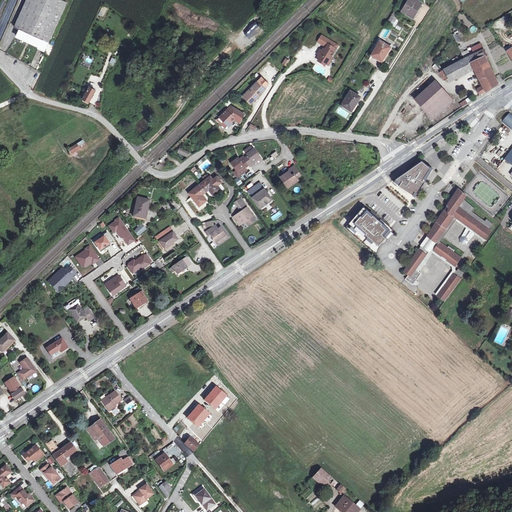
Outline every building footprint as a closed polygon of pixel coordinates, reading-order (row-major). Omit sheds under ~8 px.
[(67,3),(61,0),(26,0),(15,27),(21,30),(17,37),(39,47),(38,48),(45,52),(67,3)] [(412,17),(421,3),(415,0),(408,0),(402,11),(412,17)] [(470,0),(469,2),(476,9),(485,0),(470,0)] [(104,17),(108,8),(103,6),(99,15),(104,17)] [(388,23),(392,25),(396,19),(392,16),(388,23)] [(317,41),(326,47),(328,43),(336,48),(338,45),(321,35),(317,41)] [(372,55),(381,61),(390,47),(380,41),(372,55)] [(329,57),(331,57),(336,48),(328,43),(326,47),(324,50),(322,50),(320,49),(317,54),(320,56),(318,59),(326,63),(329,57)] [(475,68),(476,69),(488,63),(485,57),(486,57),(487,56),(480,44),(472,48),(474,54),(475,54),(478,60),(472,63),(475,68)] [(462,53),(465,59),(471,56),(468,50),(462,53)] [(450,66),(456,78),(475,68),(472,63),(478,60),(475,54),(471,56),(465,59),(464,59),(450,66)] [(488,63),(476,69),(478,73),(489,66),(488,63)] [(450,66),(444,69),(448,78),(450,81),(456,78),(450,66)] [(489,66),(478,73),(484,85),(477,89),(480,95),(491,88),(496,85),(497,84),(494,77),(489,66)] [(448,78),(444,69),(439,72),(445,80),(448,78)] [(243,96),(248,101),(250,98),(253,102),(258,97),(257,96),(258,95),(259,95),(266,89),(264,87),(267,84),(262,78),(243,96)] [(433,119),(453,101),(435,81),(423,92),(422,93),(415,99),(433,119)] [(90,87),(87,92),(85,91),(83,95),(85,96),(83,99),(89,103),(96,91),(90,87)] [(351,111),(360,97),(350,91),(342,105),(351,111)] [(461,106),(471,100),(469,97),(459,103),(461,106)] [(218,119),(222,124),(224,122),(227,125),(228,126),(232,123),(231,122),(233,119),(239,123),(244,115),(231,106),(218,119)] [(336,148),(337,141),(322,139),(321,146),(336,148)] [(71,154),(85,146),(82,142),(68,150),(71,154)] [(189,158),(191,153),(180,148),(178,153),(189,158)] [(348,163),(351,160),(360,154),(355,148),(346,154),(343,156),(348,163)] [(236,170),(237,171),(242,167),(244,166),(245,167),(249,164),(250,166),(254,163),(253,161),(254,160),(256,161),(257,164),(262,160),(254,149),(247,154),(248,155),(244,158),(243,157),(239,159),(238,158),(231,163),(236,170)] [(203,171),(211,164),(205,157),(197,164),(203,171)] [(430,166),(421,159),(395,177),(400,181),(398,184),(412,193),(415,190),(417,191),(424,180),(422,179),(430,166)] [(247,170),(245,167),(244,166),(242,167),(237,171),(236,170),(233,172),(237,177),(247,170)] [(281,177),(285,182),(287,180),(291,185),(298,180),(296,178),(300,175),(294,166),(288,170),(289,171),(285,174),(281,177)] [(217,177),(213,180),(212,180),(210,177),(189,193),(192,196),(199,206),(206,200),(202,195),(209,189),(213,195),(220,190),(217,186),(221,182),(217,177)] [(260,208),(268,202),(264,196),(267,194),(264,188),(261,190),(257,185),(250,190),(252,192),(250,194),(260,208)] [(459,189),(446,207),(454,212),(456,209),(453,207),(456,204),(458,206),(463,199),(466,195),(459,189)] [(408,206),(413,199),(408,195),(403,201),(408,206)] [(134,216),(143,219),(146,210),(147,211),(149,200),(138,198),(134,216)] [(247,208),(241,199),(236,202),(243,211),(247,208)] [(446,207),(427,236),(436,243),(437,242),(439,243),(433,251),(441,257),(442,256),(447,260),(446,260),(455,266),(461,258),(453,252),(454,250),(449,246),(447,248),(440,242),(456,220),(457,219),(483,238),(489,229),(493,224),(487,219),(485,221),(472,212),(474,208),(463,199),(458,206),(456,204),(453,207),(456,209),(454,212),(446,207)] [(370,212),(364,207),(346,228),(376,255),(378,250),(381,246),(385,243),(391,233),(382,225),(383,224),(379,221),(381,219),(371,211),(370,212)] [(240,225),(245,221),(249,219),(251,221),(255,218),(248,208),(247,208),(243,211),(234,217),(240,225)] [(119,218),(116,221),(116,222),(110,226),(115,234),(117,232),(122,238),(124,239),(128,246),(135,241),(119,218)] [(394,230),(381,219),(379,221),(383,224),(382,225),(391,233),(394,230)] [(491,231),(489,229),(483,238),(457,219),(456,220),(470,230),(472,232),(484,241),(491,231)] [(138,235),(145,229),(142,225),(135,231),(138,235)] [(215,231),(213,228),(206,232),(208,236),(211,234),(216,242),(226,235),(221,227),(218,229),(215,231)] [(467,238),(472,232),(470,230),(465,236),(462,237),(460,239),(461,242),(463,244),(466,243),(468,241),(467,238)] [(156,238),(159,242),(169,235),(167,231),(156,238)] [(113,241),(108,234),(107,232),(102,235),(103,237),(100,239),(94,243),(101,252),(106,248),(105,246),(113,241)] [(178,240),(173,233),(169,235),(159,242),(164,249),(178,240)] [(226,235),(216,242),(218,245),(228,238),(226,235)] [(416,269),(418,271),(432,252),(452,267),(455,266),(446,260),(447,260),(442,256),(441,257),(433,251),(439,243),(437,242),(436,243),(427,236),(421,246),(429,252),(416,269)] [(90,246),(85,250),(86,251),(77,258),(83,267),(87,268),(92,264),(93,266),(100,261),(90,246)] [(408,275),(405,279),(413,285),(416,280),(421,273),(418,271),(416,269),(429,252),(421,246),(404,271),(408,275)] [(135,260),(129,264),(129,267),(133,274),(142,268),(144,269),(151,264),(150,263),(152,262),(147,254),(145,256),(144,255),(135,261),(135,260)] [(173,267),(175,270),(177,274),(187,268),(186,267),(190,264),(186,258),(173,267)] [(106,282),(117,271),(113,267),(103,278),(106,282)] [(445,301),(465,274),(458,269),(457,271),(456,270),(454,274),(453,273),(447,281),(447,282),(444,287),(443,286),(437,295),(445,301)] [(435,294),(437,295),(443,286),(444,287),(447,282),(447,281),(453,273),(454,274),(456,270),(453,271),(452,271),(435,294)] [(126,287),(118,276),(107,283),(110,287),(108,289),(113,295),(115,294),(126,287)] [(140,293),(134,296),(130,299),(136,308),(141,304),(142,306),(147,302),(141,292),(140,293)] [(88,308),(82,312),(77,305),(80,303),(78,300),(71,304),(71,303),(64,307),(67,312),(69,311),(77,323),(87,317),(90,321),(94,318),(88,308)] [(14,340),(8,334),(0,341),(0,349),(2,352),(14,340)] [(51,356),(53,358),(61,353),(68,348),(62,339),(47,349),(51,356)] [(37,371),(27,358),(20,362),(25,369),(18,374),(23,380),(37,371)] [(2,379),(5,383),(12,379),(9,374),(2,379)] [(16,391),(12,394),(16,400),(25,394),(14,378),(12,379),(5,383),(5,384),(9,390),(13,387),(16,391)] [(223,388),(215,395),(229,409),(236,400),(223,388)] [(110,397),(103,402),(110,411),(116,406),(115,405),(122,400),(116,391),(109,396),(110,397)] [(123,400),(127,405),(124,408),(128,412),(135,405),(127,396),(123,400)] [(111,410),(114,416),(119,413),(116,407),(111,410)] [(207,426),(212,430),(215,426),(225,413),(220,409),(207,426)] [(100,420),(90,428),(96,436),(99,434),(101,436),(99,437),(105,445),(114,439),(100,420)] [(96,436),(90,428),(87,430),(95,440),(99,437),(101,436),(99,434),(96,436)] [(199,445),(190,438),(186,443),(185,443),(194,451),(199,445)] [(76,467),(71,459),(67,462),(65,463),(63,460),(65,459),(76,450),(70,443),(60,451),(52,440),(49,443),(46,445),(61,466),(70,479),(80,472),(76,467)] [(27,455),(25,458),(28,462),(33,457),(36,461),(44,455),(36,445),(26,453),(27,455)] [(165,454),(156,460),(164,471),(173,464),(165,454)] [(50,465),(55,461),(51,456),(46,459),(50,465)] [(121,459),(112,464),(114,468),(113,468),(116,473),(122,469),(122,468),(125,466),(126,468),(132,464),(128,457),(122,461),(121,459)] [(51,468),(48,464),(41,470),(44,474),(45,473),(54,484),(61,478),(51,467),(51,468)] [(0,483),(3,487),(10,482),(5,477),(11,472),(6,465),(0,470),(0,483)] [(122,469),(116,473),(116,474),(126,468),(125,466),(122,468),(122,469)] [(97,479),(95,481),(100,487),(109,481),(100,469),(99,468),(99,467),(92,472),(97,479)] [(321,468),(313,476),(312,477),(322,485),(330,476),(321,468)] [(338,489),(341,485),(335,480),(332,484),(338,489)] [(167,497),(170,492),(167,488),(169,487),(166,482),(159,487),(167,497)] [(146,484),(139,489),(140,491),(133,496),(138,503),(142,501),(143,503),(147,500),(146,499),(153,494),(146,484)] [(20,487),(11,494),(14,498),(16,496),(22,504),(23,503),(26,506),(34,500),(31,496),(29,497),(27,495),(23,490),(20,487)] [(64,501),(64,502),(68,508),(77,502),(67,487),(59,493),(64,501)] [(204,488),(194,495),(201,504),(202,503),(207,510),(215,504),(204,488)] [(353,511),(357,508),(354,506),(344,497),(336,506),(342,511),(353,511)]
